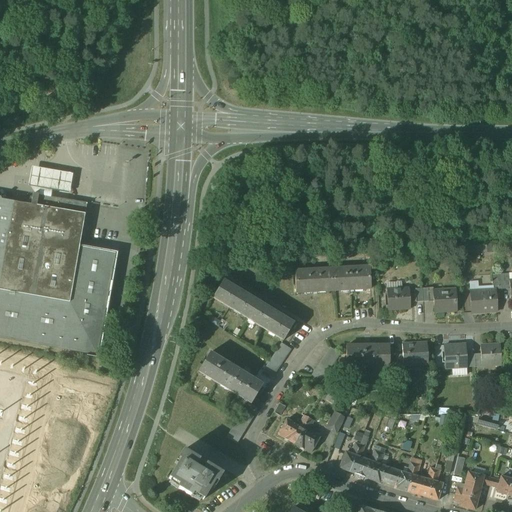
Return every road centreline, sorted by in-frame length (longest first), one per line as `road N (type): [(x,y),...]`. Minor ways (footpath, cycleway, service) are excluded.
road 1 (residential): [(269,483),(253,439),(315,337),(355,321),(511,326)]
road 2 (primary): [(105,491),(155,332),(176,187)]
road 3 (secondary): [(239,122),(511,132)]
road 4 (residential): [(427,511),(308,472),(269,483)]
road 5 (unclassified): [(137,121),(0,143)]
